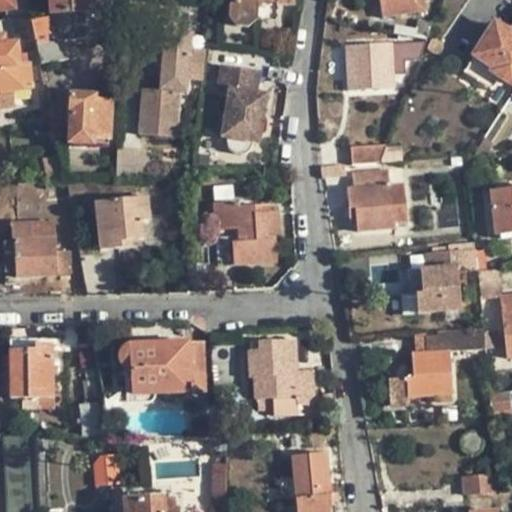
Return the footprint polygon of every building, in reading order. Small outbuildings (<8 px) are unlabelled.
[(0,0),(0,9),(11,8),(10,0),(0,0)] [(47,0),(48,17),(30,20),(35,45),(63,41),(63,34),(86,32),(85,12),(98,11),(97,0),(47,0)] [(238,0),(230,7),(229,19),(236,28),(248,29),(257,22),(276,23),(277,6),(293,8),(293,0),(238,0)] [(417,13),(414,0),(378,0),(381,19),(417,13)] [(424,0),(414,0),(417,13),(426,11),(424,0)] [(430,22),(415,20),(411,34),(426,37),(430,22)] [(511,85),(511,20),(505,31),(493,25),(461,72),(485,87),(494,73),(511,85)] [(192,36),(166,33),(159,91),(142,89),(137,134),(175,139),(181,94),(184,94),(186,81),(190,51),(192,36)] [(35,45),(39,64),(65,60),(63,41),(35,45)] [(404,62),(419,61),(426,42),(381,44),(384,90),(396,89),(396,73),(404,73),(404,62)] [(16,43),(6,44),(0,44),(0,110),(12,110),(10,91),(31,88),(29,66),(18,67),(16,43)] [(346,92),(384,90),(381,44),(343,47),(346,92)] [(205,53),(190,51),(186,81),(201,82),(205,53)] [(258,145),(266,96),(255,94),(258,73),(220,67),(215,95),(227,97),(220,139),(226,140),(226,145),(228,150),(232,153),(237,155),(242,155),(247,152),(250,149),(252,144),(258,145)] [(94,96),(70,94),(70,105),(72,106),(71,142),(107,144),(109,105),(94,103),(94,96)] [(492,146),(482,139),(472,155),(485,155),(492,146)] [(351,149),(352,166),(378,164),(385,146),(351,149)] [(47,183),(65,182),(59,154),(42,158),(47,183)] [(460,158),(450,158),(450,166),(460,165),(460,158)] [(406,223),(403,195),(390,196),(389,185),(387,170),(351,173),(352,187),(346,188),(347,210),(355,210),(355,219),(356,234),(393,231),(393,225),(406,223)] [(402,184),(389,185),(390,196),(403,195),(402,184)] [(493,235),(511,233),(511,188),(488,191),(493,235)] [(98,249),(121,247),(120,240),(132,239),(143,238),(141,219),(150,218),(148,196),(93,202),(98,249)] [(232,237),(214,237),(217,266),(275,263),(274,241),(281,240),(279,213),(275,213),(266,213),(266,206),(238,207),(238,201),(212,203),(214,230),(236,229),(237,242),(233,242),(232,237)] [(275,205),(266,206),(266,213),(275,213),(275,205)] [(348,219),(355,219),(355,210),(347,210),(348,219)] [(54,221),(0,223),(4,283),(15,283),(15,278),(56,277),(57,273),(72,273),(70,252),(56,252),(54,221)] [(214,230),(214,237),(232,237),(233,242),(237,242),(236,229),(214,230)] [(132,247),(132,239),(120,240),(121,247),(132,247)] [(476,269),(474,249),(454,251),(423,254),(424,268),(418,269),(420,294),(414,295),(416,314),(460,310),(456,272),(476,270),(476,269)] [(501,296),(498,267),(476,269),(476,270),(479,298),(499,296),(501,296)] [(418,269),(405,270),(407,295),(414,295),(420,294),(418,269)] [(511,294),(501,296),(499,296),(506,358),(511,357),(511,294)] [(482,330),(450,332),(450,338),(425,339),(425,355),(410,355),(411,368),(412,378),(405,379),(389,380),(391,408),(406,407),(405,399),(450,396),(448,352),(484,349),(482,330)] [(9,340),(9,351),(35,350),(35,344),(52,343),(52,339),(9,340)] [(257,350),(250,350),(245,351),(248,376),(252,377),(254,400),(273,399),(297,398),(298,407),(315,406),(312,364),(296,364),(294,340),(257,341),(257,350)] [(205,392),(202,341),(129,345),(123,347),(119,350),(117,356),(118,363),(120,366),(124,370),(132,371),(133,394),(205,392)] [(35,350),(9,351),(10,398),(20,398),(36,398),(36,409),(53,409),(52,343),(35,344),(35,350)] [(489,397),(491,411),(511,408),(509,394),(489,397)] [(21,409),(36,409),(36,398),(20,398),(21,409)] [(298,409),(298,407),(297,398),(273,399),(273,410),(298,409)] [(39,511),(35,435),(2,434),(5,511),(39,511)] [(213,451),(226,450),(226,437),(216,437),(213,437),(213,451)] [(331,511),(331,503),(330,492),(327,454),(291,456),(296,511),(331,511)] [(112,458),(100,458),(96,464),(97,484),(114,483),(112,458)] [(225,505),(226,463),(212,463),(212,505),(225,505)] [(492,475),(461,477),(462,496),(493,494),(492,475)] [(338,492),(330,492),(331,503),(338,503),(338,492)] [(178,511),(178,508),(174,508),(173,500),(128,503),(128,511),(178,511)]
